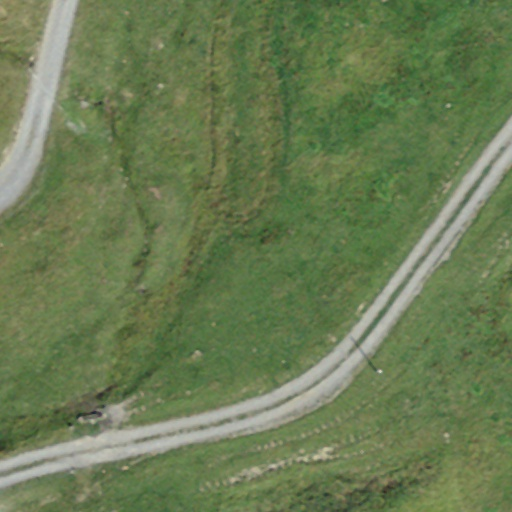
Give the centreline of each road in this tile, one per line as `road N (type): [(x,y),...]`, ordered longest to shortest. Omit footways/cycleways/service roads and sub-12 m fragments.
road 1 (track): [(511,141),(329,376),(266,410),(0,473)]
road 2 (track): [(0,192),(28,154),(67,0)]
